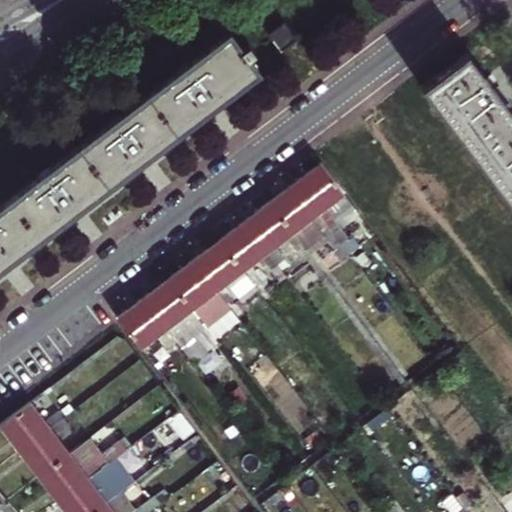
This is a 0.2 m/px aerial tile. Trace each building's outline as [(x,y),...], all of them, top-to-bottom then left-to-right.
[(274,34),(286,51),(302,39),(290,23),(274,34)] [(248,46),(236,29),(0,205),(0,264),(28,244),(64,217),(85,201),(134,164),(164,143),(203,113),(223,98),(264,67),(254,54),(261,49),(255,41),(248,46)] [(511,113),(495,91),(488,82),(479,71),(461,48),(415,84),(511,209),(511,113)] [(288,183),(323,227),(334,242),(340,237),(327,219),(346,204),(314,163),(288,183)] [(288,183),(263,203),(287,233),(298,246),(317,231),(323,227),(288,183)] [(263,203),(238,222),(262,253),(272,266),(278,262),(268,248),(287,233),(263,203)] [(238,222),(213,242),(237,272),(256,257),(266,271),(272,266),(262,253),(238,222)] [(317,231),(298,246),(314,267),(333,252),(317,231)] [(188,262),(222,306),(228,301),(217,288),(237,272),(213,242),(188,262)] [(188,262),(163,282),(186,312),(205,297),(216,311),(222,306),(188,262)] [(161,332),(198,380),(205,374),(178,340),(196,325),(186,312),(163,282),(137,302),(161,332)] [(137,302),(112,321),(136,352),(161,332),(137,302)] [(25,408),(0,426),(0,436),(6,444),(15,456),(58,423),(53,417),(40,427),(25,408)] [(58,423),(15,456),(25,469),(35,482),(64,458),(49,439),(63,429),(58,423)] [(84,443),(35,482),(45,495),(55,507),(98,473),(110,465),(124,453),(117,443),(96,460),(84,443)] [(110,465),(98,473),(118,499),(130,490),(110,465)] [(511,473),(507,467),(497,475),(511,493),(511,473)] [(98,473),(55,507),(58,511),(100,511),(118,499),(98,473)] [(161,497),(149,506),(154,511),(166,502),(161,497)] [(127,511),(118,499),(100,511),(153,511),(154,511),(149,506),(141,511),(127,511)] [(397,511),(389,501),(378,510),(379,511),(397,511)]
